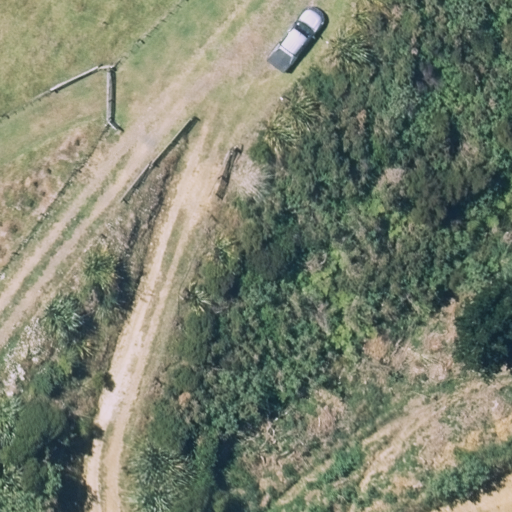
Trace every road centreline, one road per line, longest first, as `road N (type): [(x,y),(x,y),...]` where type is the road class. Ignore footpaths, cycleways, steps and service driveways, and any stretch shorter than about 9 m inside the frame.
road 1 (track): [(0,379),(335,0)]
road 2 (track): [(171,185),(133,511)]
